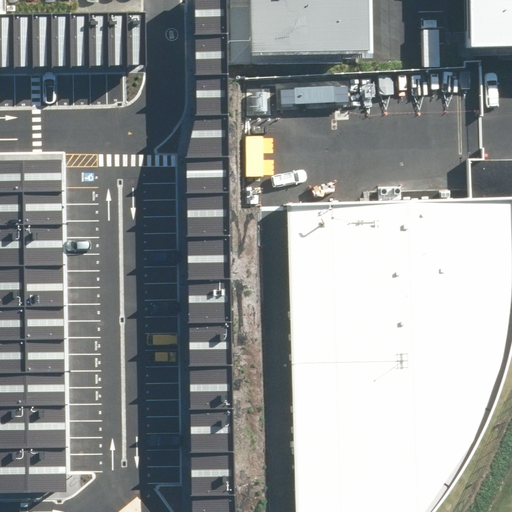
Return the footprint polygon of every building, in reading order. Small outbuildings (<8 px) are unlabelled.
[(234,511),(229,157),(227,0),(193,0),(196,114),(185,158),(191,511),(234,511)] [(366,0),(231,0),(233,55),(367,53),(366,0)] [(511,0),(446,0),(447,44),(511,43),(511,0)] [(0,67),(146,64),(145,14),(0,16),(0,67)] [(60,160),(0,160),(0,492),(66,492),(60,160)] [(511,192),(291,198),(298,511),(438,511),(470,475),(487,439),(504,398),(511,365),(511,192)]
